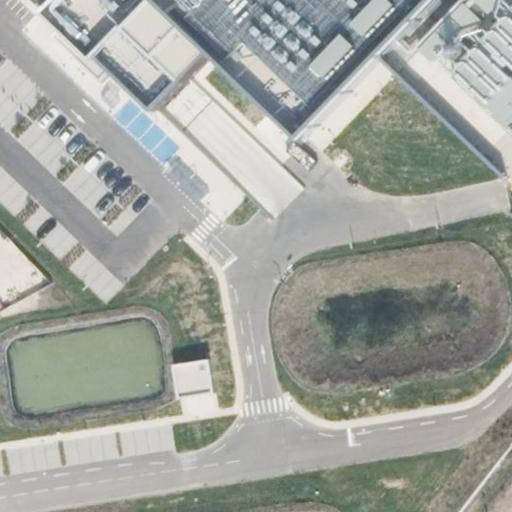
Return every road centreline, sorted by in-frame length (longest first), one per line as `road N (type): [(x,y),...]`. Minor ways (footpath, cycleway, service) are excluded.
road 1 (unclassified): [(0,36),(249,282)]
road 2 (unclassified): [(249,282),(290,238),(359,217),(511,191)]
road 3 (unclassified): [(0,495),(269,452)]
road 4 (unclassified): [(269,452),(445,431),(487,414),(511,389)]
road 5 (unclassified): [(249,282),(269,452)]
